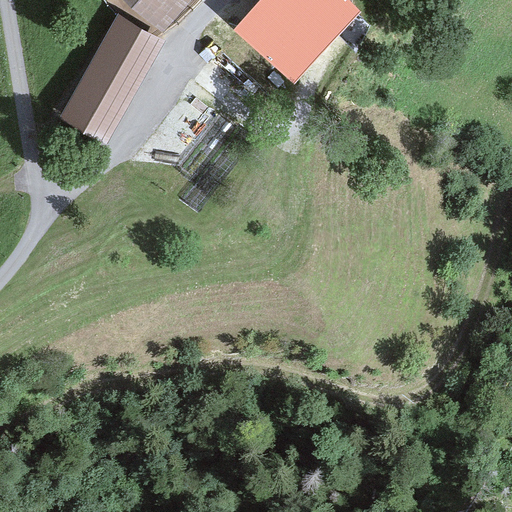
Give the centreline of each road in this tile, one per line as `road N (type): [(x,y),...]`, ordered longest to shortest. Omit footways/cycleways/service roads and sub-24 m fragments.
road 1 (track): [(0,433),(80,390),(229,366),(271,368),(382,398),(417,394),(462,343),(511,206)]
road 2 (track): [(43,220),(117,146),(177,47),(217,0)]
